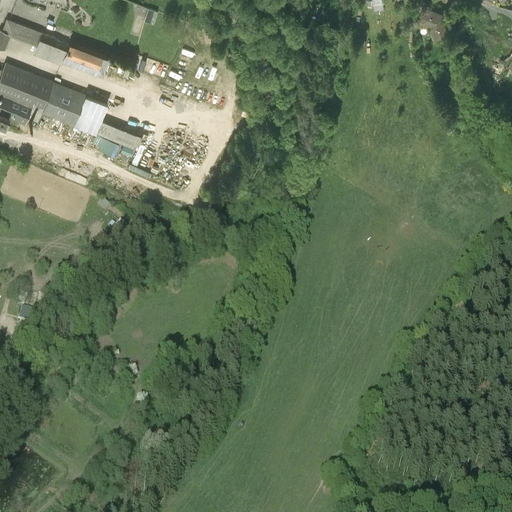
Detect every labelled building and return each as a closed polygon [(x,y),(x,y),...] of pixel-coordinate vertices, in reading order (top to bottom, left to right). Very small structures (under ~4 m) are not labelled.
[(430,24),(433,31),(448,26),(444,14),(426,6),(420,19),(430,24)] [(144,20),(155,21),(157,8),(145,7),(144,20)] [(7,18),(3,28),(11,32),(37,42),(34,52),(61,63),(64,56),(104,72),(109,57),(69,41),(69,43),(65,51),(43,43),(46,34),(7,18)] [(450,34),(448,26),(433,31),(435,39),(450,34)] [(0,46),(4,48),(11,32),(3,28),(3,30),(0,28),(0,46)] [(61,30),(58,38),(69,43),(69,41),(72,35),(61,30)] [(58,38),(46,34),(43,43),(65,51),(69,43),(58,38)] [(139,64),(160,71),(159,74),(165,76),(169,65),(142,56),(139,64)] [(41,110),(136,148),(140,137),(99,121),(106,103),(5,62),(3,69),(0,68),(0,122),(4,124),(8,115),(25,122),(27,117),(37,121),(41,110)] [(107,226),(118,236),(127,226),(119,219),(115,224),(112,221),(107,226)]
